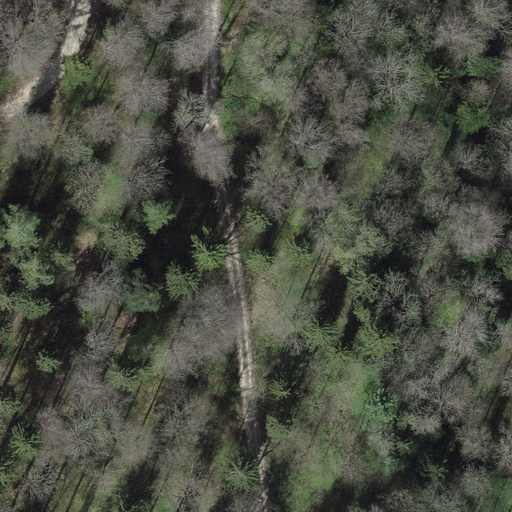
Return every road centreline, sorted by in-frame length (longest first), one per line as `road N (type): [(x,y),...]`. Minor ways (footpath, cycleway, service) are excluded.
road 1 (track): [(264,511),(236,284),(206,126),(209,0)]
road 2 (track): [(81,0),(69,44),(46,78),(0,114)]
